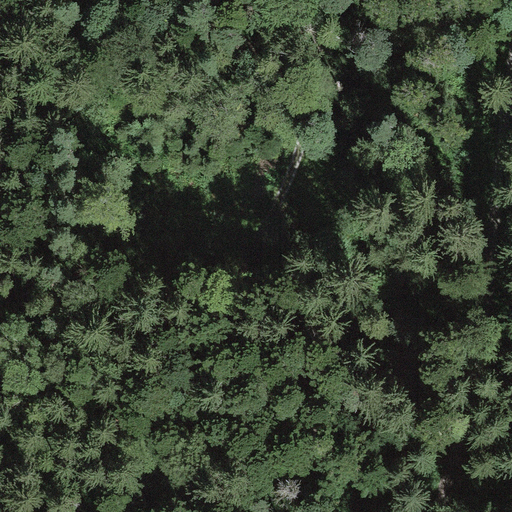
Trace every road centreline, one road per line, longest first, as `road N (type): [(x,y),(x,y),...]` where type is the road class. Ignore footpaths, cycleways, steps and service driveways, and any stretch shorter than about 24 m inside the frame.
road 1 (track): [(315,0),(305,124),(172,448),(125,511)]
road 2 (track): [(511,91),(484,346),(432,511)]
